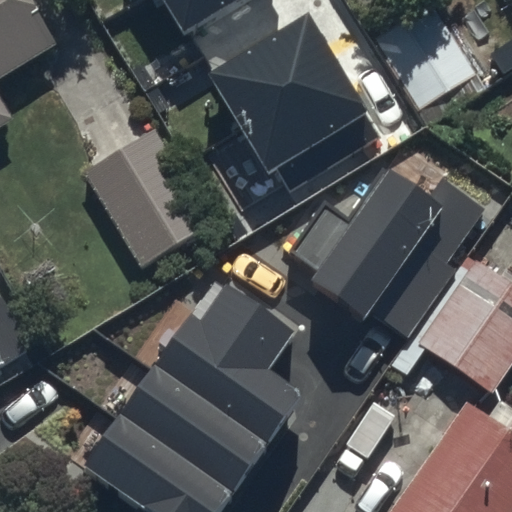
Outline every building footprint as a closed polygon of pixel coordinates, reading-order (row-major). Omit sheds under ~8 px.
[(0,92),(0,72),(49,45),(23,0),(0,0),(0,121),(12,114),(0,92)] [(163,0),(184,34),(241,0),(163,0)] [(430,109),(479,82),(432,0),(410,0),(378,18),(430,109)] [(307,13),(208,73),(284,198),(383,137),(307,13)] [(80,158),(137,260),(216,216),(158,114),(80,158)] [(426,198),(385,169),(348,221),(327,206),(293,254),(318,272),(310,284),(363,320),(369,311),(407,338),(495,212),(442,175),(426,198)] [(511,279),(478,257),(421,342),(488,387),(511,351),(511,279)] [(146,511),(221,511),(303,396),(265,370),(293,331),(218,279),(85,469),(146,511)] [(0,369),(37,347),(2,291),(0,292),(0,369)] [(378,511),(510,511),(511,510),(511,424),(463,391),(378,511)]
